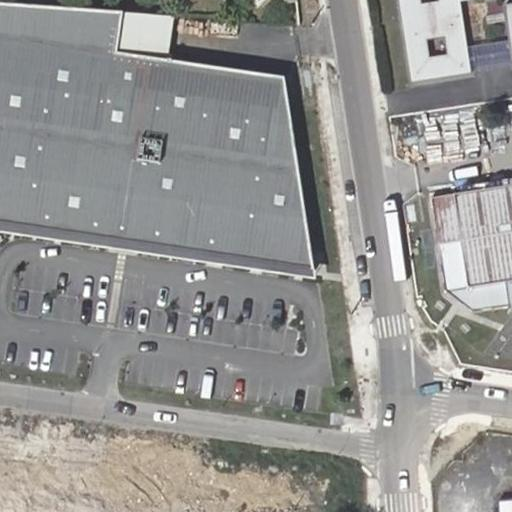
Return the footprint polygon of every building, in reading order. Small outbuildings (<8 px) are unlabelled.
[(511,0),(401,0),(414,81),(473,72),(462,1),(470,0),(511,0),(511,3),(506,5),(510,26),(511,42),(511,0)] [(122,15),(0,6),(0,221),(316,272),(286,80),(116,53),(122,15)] [(511,187),(431,200),(446,297),(454,295),(471,311),(470,317),(508,312),(509,316),(511,315),(511,187)] [(454,295),(446,297),(470,317),(471,311),(454,295)] [(511,511),(511,501),(497,502),(498,511),(511,511)]
